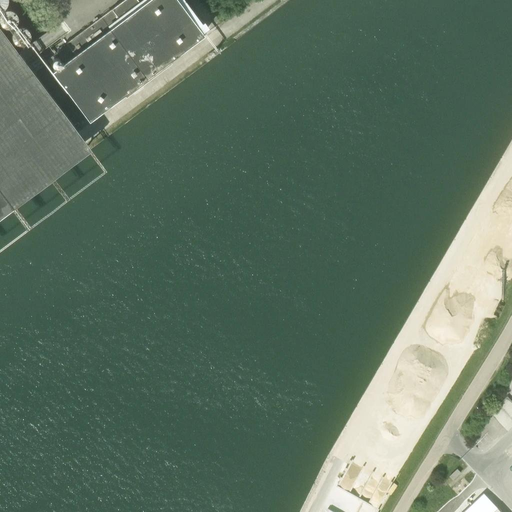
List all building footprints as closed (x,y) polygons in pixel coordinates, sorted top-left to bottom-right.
[(10,0),(9,0),(0,0),(0,10),(2,10),(5,8),(6,7),(8,5),(9,3),(10,0)] [(52,70),(88,118),(202,34),(176,0),(123,0),(67,42),(75,53),(52,70)] [(21,21),(22,17),(21,13),(19,10),(16,8),(12,8),(8,8),(5,10),(3,14),(3,17),(3,21),(6,24),(9,26),(12,27),(16,26),(19,24),(21,21)] [(0,27),(0,206),(86,142),(0,27)] [(35,41),(36,37),(35,33),(33,30),(30,28),(26,27),(23,28),(20,30),(18,33),(17,37),(18,41),(20,44),(23,46),(26,46),(30,46),(33,44),(35,41)] [(511,426),(511,403),(505,396),(489,412),(507,431),(511,426)] [(460,472),(456,468),(448,476),(452,480),(460,472)]
